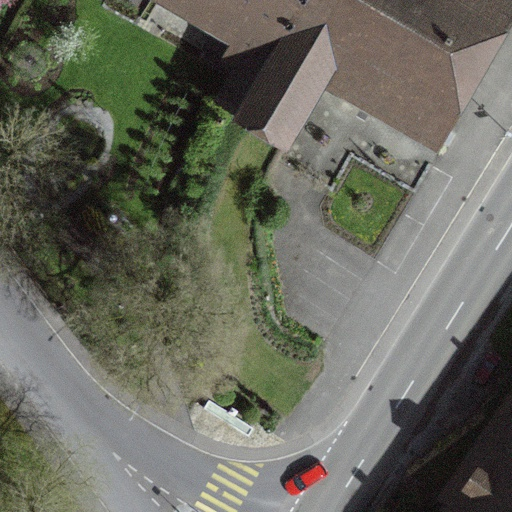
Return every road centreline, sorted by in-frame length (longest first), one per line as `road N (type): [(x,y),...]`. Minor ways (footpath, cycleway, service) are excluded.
road 1 (primary): [(511,227),(337,511)]
road 2 (residential): [(215,511),(56,393),(0,318)]
